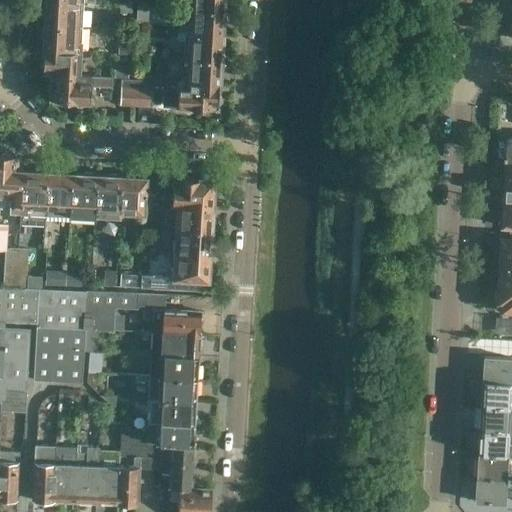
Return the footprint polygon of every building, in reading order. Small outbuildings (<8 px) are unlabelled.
[(82,28),(83,2),(47,0),(46,11),(44,13),(43,19),(46,22),(45,26),(82,28)] [(186,0),(186,8),(223,10),(223,7),(225,4),(225,0),(186,0)] [(131,13),(132,5),(120,4),(119,13),(131,13)] [(149,23),(150,6),(137,5),(136,22),(149,23)] [(223,12),(223,10),(186,8),(185,24),(178,23),(177,33),(221,36),(222,23),(224,21),(224,15),(223,12)] [(81,52),(82,28),(45,26),(45,27),(43,30),(42,35),(45,38),(44,50),(81,52)] [(118,32),(118,41),(128,42),(129,33),(118,32)] [(221,46),(221,36),(177,33),(177,40),(184,40),(183,58),(220,60),(220,56),(222,54),(223,48),(221,46)] [(129,55),(129,43),(114,42),(112,54),(123,55),(129,55)] [(147,47),(135,47),(134,55),(147,56),(147,47)] [(79,76),(81,52),(44,50),(43,61),(41,63),(41,69),(43,71),(43,75),(51,75),(79,76)] [(146,65),(147,56),(134,55),(133,64),(146,65)] [(220,62),(220,60),(183,58),(182,80),(184,83),(219,85),(219,72),(221,70),(222,64),(220,62)] [(112,78),(79,76),(51,75),(50,100),(74,101),(75,105),(78,107),(81,107),(84,105),(85,102),(90,102),(91,86),(112,87),(112,78)] [(121,79),(120,104),(133,105),(135,80),(121,79)] [(218,95),(219,85),(184,83),(182,80),(177,79),(177,82),(153,80),(152,90),(164,91),(163,106),(182,107),(183,110),(186,113),(189,113),(192,111),(193,108),(217,109),(217,106),(220,103),(220,98),(218,95)] [(151,106),(152,90),(153,80),(139,80),(137,105),(151,106)] [(504,158),(504,175),(511,175),(511,137),(510,138),(506,142),(505,142),(504,154),(502,153),(502,157),(504,158)] [(0,210),(20,212),(21,171),(17,171),(18,157),(12,157),(10,155),(2,154),(0,155),(0,210)] [(44,214),(47,172),(45,172),(43,170),(36,170),(34,172),(21,171),(20,212),(44,214)] [(72,177),(72,174),(69,174),(67,172),(61,171),(58,173),(47,172),(44,214),(69,215),(72,177)] [(94,216),(96,175),(94,175),(92,173),(85,173),(83,174),(72,174),(72,177),(69,215),(94,216)] [(119,218),(121,177),(119,176),(117,174),(110,174),(108,176),(96,175),(94,216),(119,218)] [(149,203),(150,178),(147,178),(143,178),(141,176),(135,175),(133,177),(121,177),(119,218),(120,218),(120,214),(145,214),(152,214),(153,203),(149,203)] [(511,201),(511,175),(504,175),(502,201),(511,201)] [(162,204),(172,204),(212,205),(213,194),(216,192),(217,186),(213,183),(214,180),(190,178),(188,176),(182,176),(179,178),(174,178),(172,194),(164,193),(163,193),(162,204)] [(159,179),(150,178),(149,203),(153,203),(158,203),(159,179)] [(511,226),(511,201),(502,201),(501,226),(511,226)] [(211,219),(212,205),(172,204),(172,206),(176,206),(174,228),(210,230),(210,229),(214,227),(214,221),(211,219)] [(8,224),(0,223),(0,249),(6,250),(7,249),(8,224)] [(210,235),(210,230),(174,228),(173,253),(209,255),(209,246),(213,244),(213,238),(210,235)] [(511,238),(500,238),(499,262),(511,262),(511,238)] [(29,249),(18,248),(8,247),(7,249),(6,250),(5,250),(5,260),(28,262),(29,249)] [(208,266),(209,255),(173,253),(172,278),(167,278),(167,288),(190,290),(190,279),(207,280),(207,277),(211,275),(211,269),(208,266)] [(27,274),(28,262),(5,260),(4,273),(27,274)] [(115,283),(116,262),(105,261),(104,282),(115,283)] [(511,262),(499,262),(498,285),(511,285),(511,262)] [(27,286),(27,274),(4,273),(3,285),(27,286)] [(142,275),(139,274),(119,273),(118,287),(142,288),(142,275)] [(0,321),(35,323),(36,289),(27,288),(27,286),(3,285),(3,287),(0,286),(0,321)] [(511,285),(498,285),(498,289),(495,289),(494,300),(497,300),(497,302),(496,302),(496,310),(511,310),(511,285)] [(85,330),(87,291),(36,289),(35,323),(37,324),(36,329),(85,330)] [(87,291),(85,330),(99,330),(114,331),(115,308),(143,309),(142,319),(162,320),(162,332),(200,334),(201,312),(164,310),(165,294),(87,291)] [(30,329),(5,327),(2,379),(0,402),(1,403),(1,411),(26,412),(30,329)] [(82,383),(84,353),(85,330),(36,329),(33,380),(82,383)] [(98,353),(99,330),(85,330),(84,353),(89,353),(98,353)] [(198,357),(200,334),(162,332),(160,355),(198,357)] [(101,353),(98,353),(89,353),(88,373),(100,373),(101,353)] [(197,379),(198,357),(160,355),(159,376),(197,379)] [(511,379),(511,358),(483,356),(482,381),(511,382),(511,379)] [(196,401),(197,379),(159,376),(158,399),(196,401)] [(510,406),(511,382),(482,381),(480,405),(510,406)] [(60,398),(79,399),(80,390),(61,390),(60,398)] [(98,415),(99,402),(90,396),(89,414),(98,415)] [(195,423),(196,401),(158,399),(157,421),(195,423)] [(509,430),(510,406),(480,405),(479,428),(509,430)] [(153,468),(154,443),(145,443),(122,421),(119,466),(117,466),(116,503),(137,504),(139,468),(153,468)] [(194,445),(195,423),(157,421),(156,443),(171,444),(194,445)] [(479,428),(478,452),(507,454),(511,454),(511,430),(509,430),(479,428)] [(116,503),(117,466),(107,465),(108,448),(105,448),(105,435),(98,435),(98,447),(97,447),(95,503),(116,503)] [(0,498),(17,499),(19,451),(0,450),(0,445),(0,444),(0,443),(0,498)] [(191,488),(194,445),(171,444),(170,467),(170,478),(170,487),(191,488)] [(54,501),(55,446),(34,445),(34,452),(32,500),(54,501)] [(74,502),(76,464),(66,464),(67,446),(55,446),(54,501),(74,502)] [(95,503),(97,447),(88,447),(88,453),(76,452),(76,464),(74,502),(95,503)] [(506,478),(507,454),(478,452),(476,477),(506,478)] [(160,474),(160,482),(168,483),(168,474),(160,474)] [(504,503),(506,478),(476,477),(475,502),(504,503)] [(211,489),(191,488),(170,487),(170,498),(179,499),(178,511),(210,511),(212,489),(211,489)]
